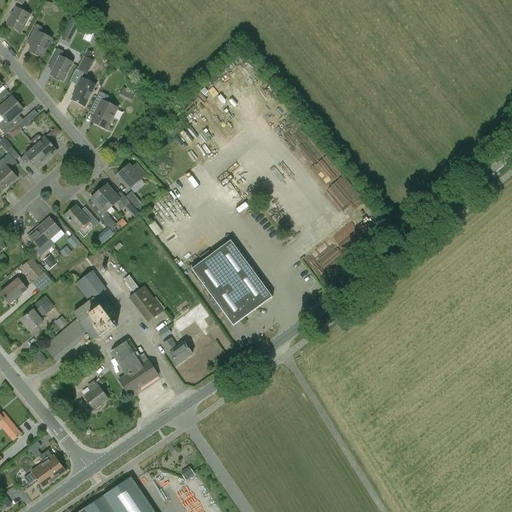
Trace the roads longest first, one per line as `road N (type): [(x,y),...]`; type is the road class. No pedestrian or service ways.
road 1 (secondary): [(90,473),(278,343),(511,156)]
road 2 (tertiary): [(90,473),(0,361)]
road 3 (residential): [(86,146),(0,48)]
